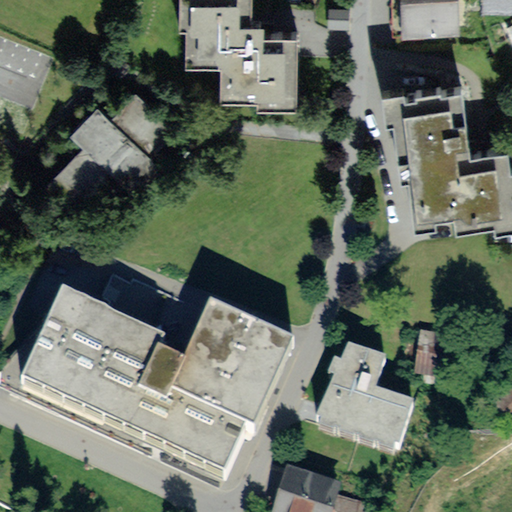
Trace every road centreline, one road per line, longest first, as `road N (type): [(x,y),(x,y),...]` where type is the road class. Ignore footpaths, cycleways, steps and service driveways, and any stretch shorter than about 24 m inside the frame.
road 1 (unclassified): [(238,511),(334,282),(361,0)]
road 2 (unclassified): [(0,410),(223,511)]
